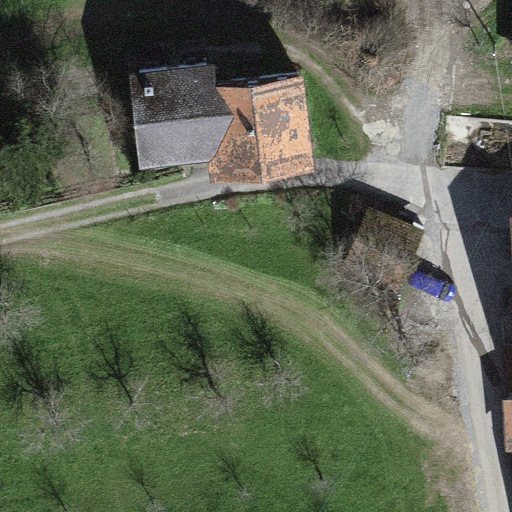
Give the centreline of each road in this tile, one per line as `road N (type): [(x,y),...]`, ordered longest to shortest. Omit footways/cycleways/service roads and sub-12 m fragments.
road 1 (residential): [(511,186),(306,174),(136,202)]
road 2 (track): [(0,232),(136,202)]
